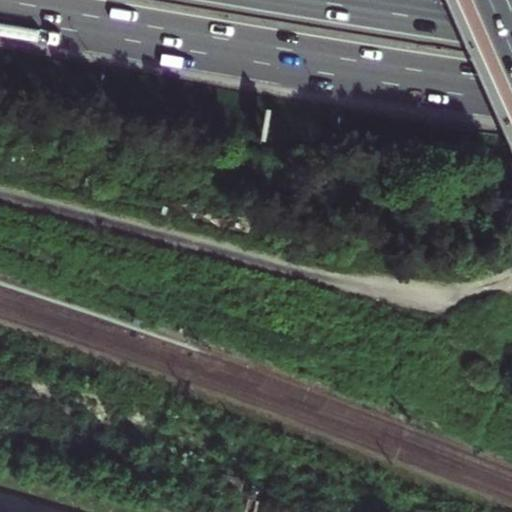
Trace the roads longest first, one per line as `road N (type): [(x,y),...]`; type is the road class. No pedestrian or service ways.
road 1 (motorway): [(0,10),(511,92)]
road 2 (motorway): [(511,24),(353,0)]
